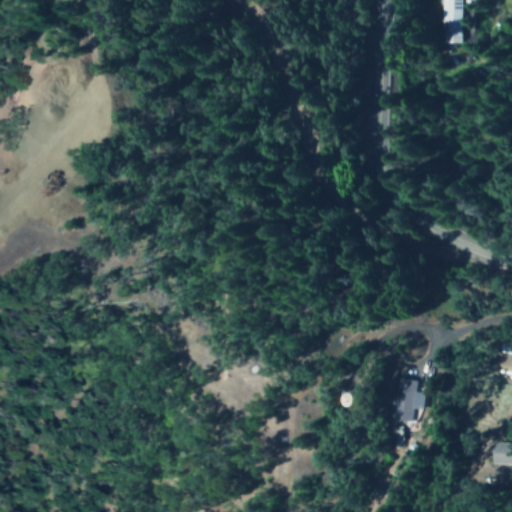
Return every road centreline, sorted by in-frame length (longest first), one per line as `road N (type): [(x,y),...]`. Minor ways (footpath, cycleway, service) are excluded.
road 1 (track): [(233,0),(256,26),(323,190),(347,215),(442,257),(498,257)]
road 2 (residential): [(384,0),(378,106),(388,168),(429,221),(511,263)]
